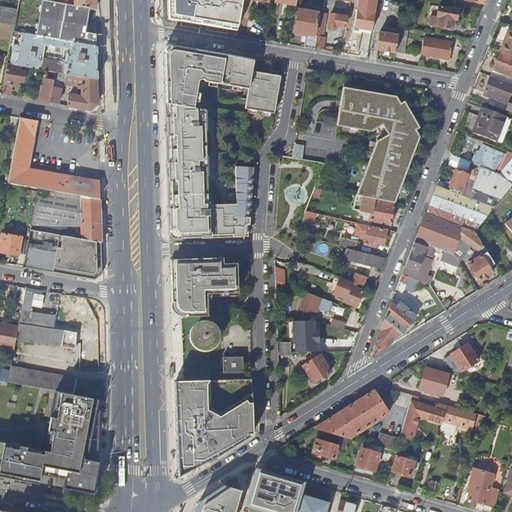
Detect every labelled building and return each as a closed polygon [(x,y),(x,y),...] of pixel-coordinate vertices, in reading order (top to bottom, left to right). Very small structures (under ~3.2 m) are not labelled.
[(75,0),(75,2),(69,1),(68,0),(47,0),(47,2),(89,9),(95,11),(95,0),(75,0)] [(169,0),(170,16),(238,28),(243,0),(169,0)] [(357,0),(353,26),(371,29),(376,0),(357,0)] [(39,18),(86,28),(89,9),(47,2),(43,1),(39,18)] [(335,10),(348,13),(349,7),(336,4),(335,10)] [(0,20),(17,24),(19,12),(19,9),(1,6),(0,11),(0,20)] [(453,31),(454,21),(456,11),(438,7),(436,18),(434,28),(453,31)] [(345,26),(348,13),(335,10),(331,9),(328,23),(336,24),(345,26)] [(306,33),(314,35),(317,14),(298,11),(295,31),(306,33)] [(321,12),(319,28),(324,29),(327,13),(321,12)] [(96,47),(95,36),(85,34),(86,28),(39,18),(36,36),(96,47)] [(407,28),(399,27),(398,35),(397,38),(405,40),(407,28)] [(315,47),(324,49),(325,44),(323,44),(325,37),(323,36),(324,29),(319,28),(317,35),(315,47)] [(500,49),(511,54),(511,30),(508,29),(500,49)] [(395,52),(395,51),(397,38),(398,35),(379,31),(376,49),(395,52)] [(16,66),(23,67),(49,72),(50,72),(58,74),(75,77),(96,81),(96,65),(96,47),(36,36),(23,33),(20,46),(12,45),(10,51),(19,53),(16,66)] [(314,35),(306,33),(304,45),(315,47),(317,35),(314,35)] [(452,42),(423,37),(420,53),(449,58),(452,42)] [(397,38),(395,51),(403,52),(405,40),(397,38)] [(169,104),(195,109),(200,83),(204,82),(219,84),(249,89),(245,113),(273,118),(280,76),(252,72),(254,59),(243,57),(243,61),(224,58),(225,54),(218,53),(218,56),(202,53),(202,50),(192,49),(175,46),(168,54),(168,61),(169,104)] [(490,75),(504,81),(506,74),(511,76),(511,71),(511,55),(499,51),(490,75)] [(2,94),(11,96),(13,86),(18,87),(19,81),(24,82),(26,73),(22,72),(23,67),(16,66),(8,64),(8,67),(2,94)] [(55,91),(58,74),(50,72),(49,72),(46,89),(44,88),(41,101),(52,103),(54,91),(55,91)] [(511,83),(504,81),(490,75),(484,89),(498,94),(497,97),(506,101),(511,84),(511,83)] [(97,105),(96,81),(75,77),(76,87),(81,87),(81,90),(84,90),(84,97),(71,96),(70,107),(91,111),(97,105)] [(396,94),(343,84),(339,108),(336,122),(370,128),(377,125),(382,136),(376,139),(355,193),(357,194),(375,197),(393,201),(419,135),(415,128),(419,126),(404,99),(400,101),(396,94)] [(52,103),(60,105),(62,92),(55,91),(54,91),(52,103)] [(176,238),(177,239),(179,239),(213,238),(247,236),(254,167),(238,167),(239,205),(212,206),(209,111),(195,109),(169,104),(170,122),(171,133),(170,133),(171,168),(172,168),(172,178),(171,178),(172,216),(173,216),(174,225),(173,225),(173,233),(174,235),(174,236),(175,237),(176,238)] [(481,106),(472,129),(496,138),(504,115),(481,106)] [(39,121),(20,118),(8,183),(40,189),(81,196),(101,199),(101,181),(81,177),(74,176),(31,168),(39,121)] [(478,150),(473,156),(497,166),(508,152),(483,142),(478,150)] [(501,173),(511,158),(511,152),(508,152),(497,166),(473,156),(470,162),(480,166),(481,165),(501,173)] [(469,198),(493,207),(510,186),(511,184),(511,158),(501,173),(481,165),(480,166),(471,190),(474,191),(472,196),(470,195),(469,198)] [(467,173),(456,169),(450,185),(464,190),(467,183),(464,182),(467,173)] [(436,185),(429,203),(446,209),(443,218),(463,226),(474,231),(477,226),(478,225),(493,207),(469,198),(436,185)] [(81,196),(40,189),(34,220),(78,225),(82,224),(81,196)] [(374,199),(375,197),(357,194),(354,208),(366,211),(367,207),(372,209),(374,199)] [(102,241),(101,199),(81,196),(82,224),(78,225),(79,228),(82,229),(82,237),(102,241)] [(372,209),(370,219),(390,222),(394,203),(374,199),(372,209)] [(429,203),(426,211),(443,218),(446,209),(429,203)] [(302,229),(313,231),(316,212),(306,210),(302,229)] [(426,211),(415,238),(433,245),(445,250),(452,252),(458,237),(463,226),(443,218),(426,211)] [(386,229),(369,225),(359,222),(356,233),(366,235),(364,243),(377,245),(379,245),(380,244),(381,242),(383,243),(386,229)] [(458,237),(459,238),(472,245),(478,248),(483,245),(474,231),(463,226),(458,237)] [(103,271),(102,241),(82,237),(33,228),(30,240),(28,253),(25,265),(59,271),(95,278),(103,271)] [(28,253),(30,240),(24,239),(24,236),(4,232),(1,250),(21,254),(21,252),(28,253)] [(340,242),(355,247),(358,239),(343,234),(340,242)] [(415,238),(414,241),(423,245),(420,253),(428,257),(433,245),(415,238)] [(414,241),(402,273),(411,277),(419,280),(420,275),(421,272),(425,274),(432,258),(428,257),(420,253),(423,245),(414,241)] [(495,262),(483,245),(478,248),(481,252),(474,256),(475,259),(468,263),(479,281),(494,272),(490,265),(495,262)] [(346,248),(344,259),(355,262),(356,259),(379,264),(381,255),(346,248)] [(173,294),(173,301),(174,301),(175,301),(175,306),(183,314),(189,314),(189,315),(201,315),(209,315),(209,302),(209,293),(239,292),(239,262),(225,263),(224,257),(172,259),(173,294)] [(285,284),(286,267),(277,267),(276,284),(285,284)] [(352,279),(362,283),(366,275),(356,271),(352,279)] [(356,303),(364,284),(362,283),(352,279),(339,273),(332,290),(344,295),(342,297),(356,303)] [(402,273),(399,281),(408,284),(411,277),(402,273)] [(330,299),(306,289),(299,306),(314,312),(318,305),(326,308),(330,299)] [(20,321),(21,321),(54,327),(56,317),(56,314),(31,309),(34,293),(25,292),(20,321)] [(183,314),(175,306),(175,301),(174,301),(174,304),(174,307),(175,309),(175,311),(177,313),(179,314),(181,315),(183,315),(186,315),(188,315),(189,315),(189,314),(183,314)] [(389,346),(391,344),(392,340),(403,332),(416,317),(401,302),(397,306),(392,301),(389,309),(392,312),(384,321),(371,355),(373,356),(382,350),(384,344),(389,346)] [(328,321),(343,326),(346,319),(330,315),(328,321)] [(314,317),(294,318),(294,341),(298,341),(299,349),(320,348),(320,339),(315,339),(314,317)] [(0,344),(15,348),(19,325),(0,321),(0,344)] [(78,343),(80,332),(70,330),(54,327),(21,321),(18,336),(77,347),(78,343)] [(196,326),(194,329),(193,331),(193,335),(194,338),(195,341),(197,343),(199,345),(202,346),(206,346),(209,346),(211,344),(214,342),(216,340),(217,337),(217,334),(216,331),(215,328),(213,325),(211,324),(208,322),(205,322),(202,323),(199,324),(196,326)] [(293,350),(292,346),(292,341),(278,341),(278,345),(278,353),(293,352),(293,350)] [(479,359),(468,343),(451,353),(461,370),(479,359)] [(313,382),(331,371),(319,353),(302,364),(313,382)] [(461,370),(451,353),(443,359),(452,371),(459,374),(462,372),(461,370)] [(222,373),(224,373),(242,372),(242,356),(224,357),(222,357),(222,373)] [(89,395),(89,383),(77,380),(77,377),(12,365),(9,380),(57,389),(89,395)] [(442,396),(448,374),(425,367),(418,389),(442,396)] [(240,441),(254,432),(253,378),(184,381),(177,381),(178,438),(178,467),(179,468),(184,468),(186,471),(190,469),(217,455),(229,448),(240,441)] [(99,397),(89,395),(57,389),(51,419),(52,419),(50,432),(49,432),(45,452),(42,451),(0,443),(0,476),(38,484),(41,484),(43,475),(66,480),(65,488),(94,493),(100,462),(88,460),(89,456),(99,397)] [(327,419),(316,427),(349,437),(386,415),(372,391),(365,395),(348,406),(327,419)] [(448,405),(440,403),(438,409),(418,403),(420,397),(414,395),(407,418),(402,437),(413,441),(420,416),(443,423),(444,421),(446,412),(448,405)] [(448,405),(446,412),(444,421),(443,423),(442,429),(456,433),(458,426),(469,429),(473,412),(448,405)] [(479,432),(484,415),(476,414),(472,430),(479,432)] [(378,446),(397,452),(401,439),(382,433),(378,446)] [(333,458),(337,445),(317,438),(313,451),(333,458)] [(375,470),(380,453),(363,447),(357,464),(375,470)] [(413,476),(417,462),(398,457),(394,471),(413,476)] [(494,507),(499,490),(491,488),(494,475),(474,468),(467,491),(471,492),(470,499),(494,507)] [(304,482),(259,469),(254,486),(248,506),(267,511),(294,511),(300,494),(304,482)] [(229,476),(221,481),(222,484),(231,478),(229,476)] [(233,511),(239,492),(223,487),(201,502),(196,506),(193,511),(233,511)] [(326,511),(329,503),(300,494),(294,511),(326,511)] [(342,501),(338,511),(355,511),(357,505),(342,501)]
